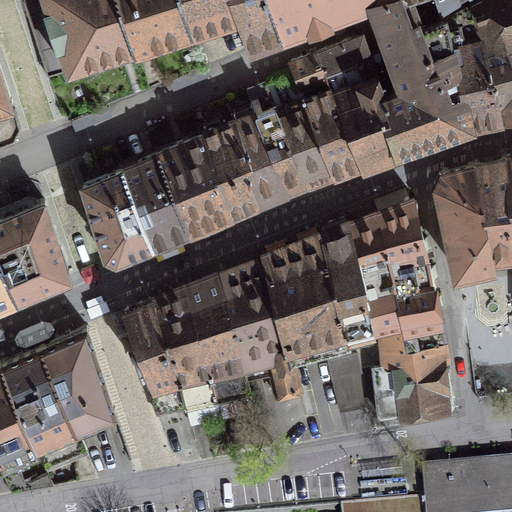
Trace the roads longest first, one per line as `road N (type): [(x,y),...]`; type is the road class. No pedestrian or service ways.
road 1 (residential): [(2,511),(511,421)]
road 2 (residential): [(418,164),(0,332)]
